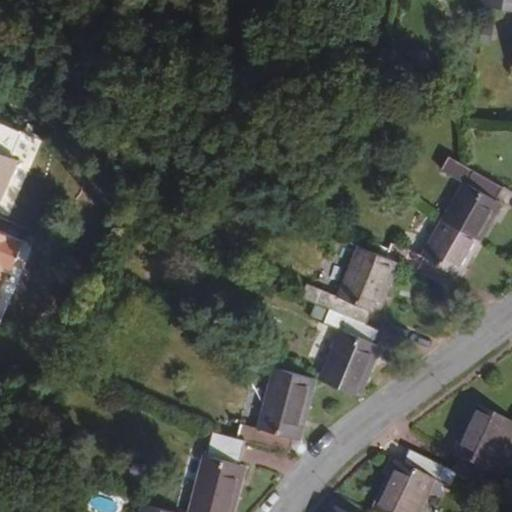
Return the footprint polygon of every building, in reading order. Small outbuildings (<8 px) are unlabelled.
[(511,11),(511,0),(482,0),(482,7),(511,11)] [(488,49),(491,31),(480,28),(477,46),(488,49)] [(427,54),(408,50),(405,66),(425,71),(427,54)] [(398,79),(382,77),(381,82),(397,86),(398,79)] [(0,197),(21,160),(0,148),(0,197)] [(327,291),(322,304),(316,318),(347,332),(328,381),(365,396),(386,347),(379,343),(384,331),(370,324),(376,310),(381,312),(401,264),(448,284),(453,274),(462,279),(504,205),(496,200),(503,187),(450,157),(443,170),(467,184),(425,257),(395,245),(388,258),(363,247),(342,297),(327,291)] [(0,279),(18,235),(0,227),(0,279)] [(244,424),(241,438),(218,433),(212,457),(208,456),(193,511),(236,511),(249,466),(242,464),(249,441),(295,452),(298,439),(305,440),(320,380),(278,369),(263,429),(244,424)] [(386,511),(425,511),(441,481),(460,490),(468,474),(488,485),(495,473),(497,474),(511,444),(511,419),(484,405),(460,455),(467,458),(461,472),(417,450),(409,465),(405,462),(381,509),(386,511)] [(181,511),(148,503),(145,511),(181,511)]
